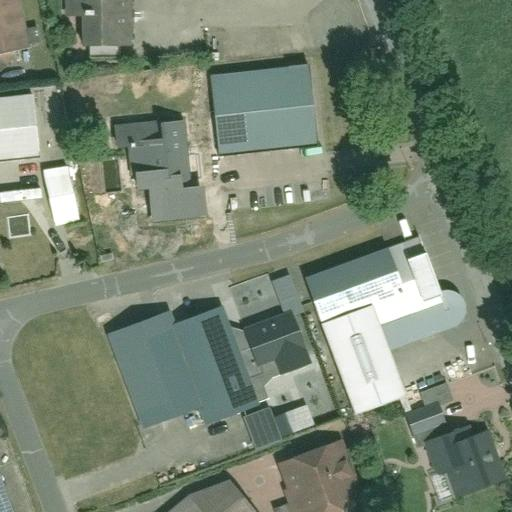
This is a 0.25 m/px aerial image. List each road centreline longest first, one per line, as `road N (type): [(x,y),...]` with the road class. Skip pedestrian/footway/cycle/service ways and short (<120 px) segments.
road 1 (unclassified): [(0,318),(444,193)]
road 2 (residential): [(374,0),(444,193)]
road 3 (residential): [(444,193),(511,367)]
road 4 (unclassified): [(0,364),(52,511)]
